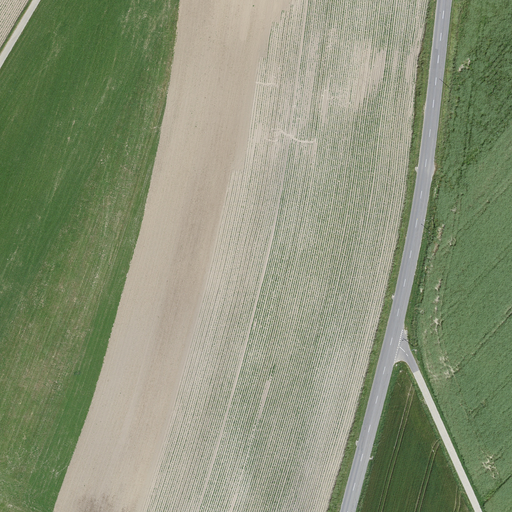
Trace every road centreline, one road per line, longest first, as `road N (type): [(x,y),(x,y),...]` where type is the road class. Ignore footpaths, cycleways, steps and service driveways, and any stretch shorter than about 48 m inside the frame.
road 1 (tertiary): [(440,0),(418,216),(395,321)]
road 2 (unclassified): [(395,321),(478,511)]
road 3 (tertiary): [(395,321),(346,511)]
